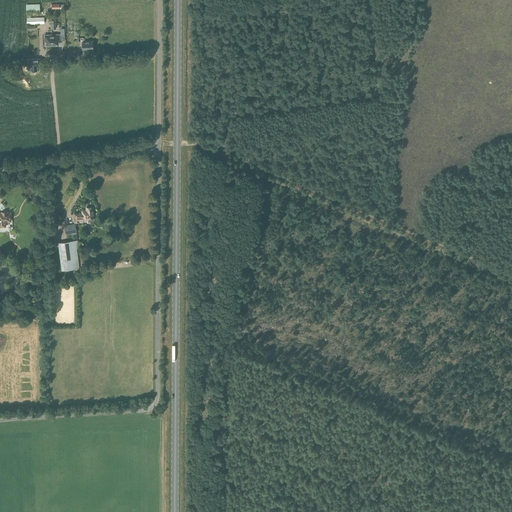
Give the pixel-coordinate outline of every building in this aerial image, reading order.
[(42,42),(44,42),(44,46),(56,45),(56,41),(57,41),(57,35),(42,36),(42,42)] [(86,41),(86,42),(82,42),(83,50),(88,50),(88,49),(93,48),(92,41),(86,41)] [(40,59),(33,59),(33,64),(29,64),(29,71),(34,70),(34,66),(40,66),(40,59)] [(93,221),(94,219),(93,218),(92,207),(86,208),(86,210),(82,211),(82,213),(79,214),(79,213),(74,213),(74,222),(84,221),(84,219),(88,219),(90,221),(93,221)] [(6,213),(6,212),(3,212),(3,213),(0,213),(0,226),(5,227),(5,221),(8,221),(11,221),(10,213),(6,213)] [(65,234),(77,233),(75,224),(64,225),(65,234)] [(2,227),(0,233),(8,235),(9,229),(2,227)] [(60,253),(62,270),(79,268),(77,251),(76,240),(58,242),(59,253),(60,253)]
